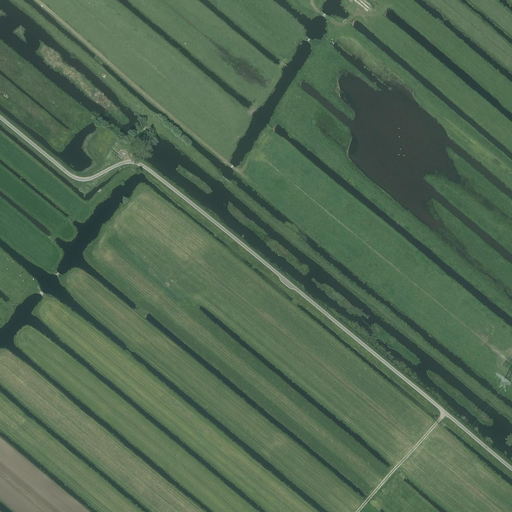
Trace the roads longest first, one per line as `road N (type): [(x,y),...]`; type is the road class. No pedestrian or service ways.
road 1 (track): [(316,48),(235,170),(34,0)]
road 2 (track): [(356,511),(444,411)]
